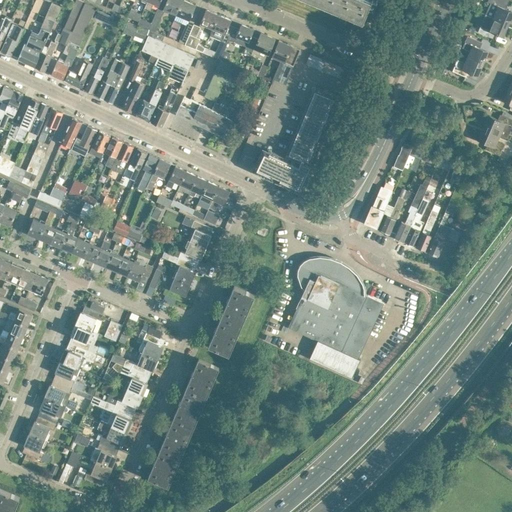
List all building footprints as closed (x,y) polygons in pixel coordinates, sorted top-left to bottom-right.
[(71,66),(97,7),(79,0),(76,0),(61,34),(58,41),(67,45),(63,52),(68,54),(64,63),(57,60),(51,74),(63,79),(69,65),(71,66)] [(161,0),(147,0),(148,1),(147,3),(145,8),(150,11),(154,3),(159,6),(161,0)] [(176,14),(182,0),(167,0),(163,9),(176,14)] [(190,20),(196,5),(184,0),(182,0),(176,14),(190,20)] [(315,0),(363,20),(369,5),(373,7),(373,8),(374,8),(376,0),(315,0)] [(490,3),(485,14),(493,18),(509,24),(511,16),(511,11),(504,8),(506,3),(499,0),(487,0),(487,2),(490,3)] [(216,22),(219,15),(206,9),(200,23),(213,28),(216,22)] [(157,10),(151,24),(149,30),(150,31),(155,32),(163,12),(157,10)] [(140,19),(141,16),(130,11),(128,17),(139,21),(140,19)] [(223,40),(224,37),(231,20),(219,15),(216,22),(213,28),(210,35),(221,39),(223,40)] [(0,47),(6,34),(10,24),(12,19),(6,16),(5,18),(2,17),(0,20),(0,47)] [(35,66),(42,51),(55,20),(46,17),(39,34),(33,31),(27,44),(25,43),(18,58),(35,66)] [(504,36),(509,24),(493,18),(490,23),(483,20),(478,32),(491,38),(494,32),(504,36)] [(12,55),(24,28),(27,21),(23,19),(20,26),(17,25),(16,27),(12,25),(8,35),(1,50),(12,55)] [(151,24),(140,19),(139,21),(137,25),(140,26),(142,27),(149,30),(151,24)] [(137,25),(128,21),(123,31),(135,36),(136,35),(140,26),(137,25)] [(187,40),(193,25),(187,22),(180,37),(187,40)] [(194,24),(193,25),(187,40),(185,45),(195,49),(200,39),(196,37),(201,27),(194,24)] [(251,36),(254,30),(241,24),(236,36),(234,41),(246,46),(245,49),(253,52),(254,48),(258,39),(251,36)] [(149,30),(142,27),(140,26),(136,35),(147,39),(148,36),(150,31),(149,30)] [(269,54),(275,39),(261,33),(258,39),(254,48),(269,54)] [(163,60),(174,64),(188,70),(195,56),(148,36),(147,39),(142,51),(158,58),(163,60)] [(470,51),(467,57),(483,64),(488,52),(478,48),(481,42),(467,36),(462,48),(470,51)] [(229,39),(224,37),(223,40),(221,39),(213,56),(220,60),(224,50),(229,39)] [(273,56),(281,60),(295,65),(301,50),(279,40),(273,56)] [(47,53),(42,51),(35,66),(45,71),(57,45),(51,42),(47,53)] [(230,53),(224,50),(220,60),(227,62),(230,53)] [(309,53),(305,63),(306,63),(311,66),(315,55),(310,53),(309,53)] [(315,55),(311,66),(316,68),(320,58),(315,56),(315,55)] [(94,94),(109,59),(102,56),(96,68),(93,67),(83,89),(94,94)] [(478,76),(483,64),(467,57),(465,63),(457,59),(452,71),(466,77),(468,72),(478,76)] [(104,99),(122,61),(116,58),(111,69),(112,70),(106,81),(103,79),(96,95),(104,99)] [(320,58),(316,68),(321,70),(325,60),(321,58),(320,58)] [(69,70),(65,80),(82,88),(93,63),(84,59),(78,74),(69,70)] [(132,112),(148,79),(142,76),(139,81),(136,79),(144,63),(137,60),(129,78),(135,81),(123,107),(132,112)] [(229,70),(232,64),(227,62),(220,60),(218,65),(229,70)] [(291,74),(295,65),(281,60),(278,68),(291,74)] [(325,60),(321,70),(322,70),(326,72),(331,62),(326,60),(325,60)] [(113,103),(120,88),(130,65),(122,61),(104,99),(113,103)] [(331,62),(326,72),(327,72),(332,74),(336,64),(331,62)] [(183,82),(188,70),(174,64),(169,76),(183,82)] [(230,86),(238,67),(232,64),(229,70),(227,76),(224,81),(223,84),(230,86)] [(263,78),(268,66),(262,64),(259,70),(257,75),(263,78)] [(336,64),(332,74),(337,77),(341,66),(336,64)] [(227,76),(229,70),(218,65),(215,71),(227,76)] [(341,66),(337,77),(342,79),(346,69),(341,66)] [(251,67),(249,72),(257,75),(259,70),(251,67)] [(288,82),(291,74),(278,68),(274,76),(288,82)] [(346,69),(342,79),(348,81),(352,71),(346,69)] [(224,81),(227,76),(215,71),(213,76),(224,81)] [(222,87),(223,84),(224,81),(213,76),(211,82),(222,87)] [(149,120),(166,83),(159,80),(150,101),(143,98),(136,114),(149,120)] [(220,93),(222,87),(211,82),(208,87),(220,93)] [(0,118),(1,119),(13,89),(4,85),(0,94),(0,99),(2,101),(0,105),(0,118)] [(217,98),(220,93),(208,87),(206,93),(217,98)] [(162,126),(178,91),(172,88),(163,108),(158,106),(151,121),(162,126)] [(13,118),(23,94),(13,89),(1,119),(0,120),(0,131),(2,133),(9,116),(13,118)] [(511,90),(508,89),(503,100),(511,104),(511,106),(511,110),(511,90)] [(289,154),(288,155),(301,160),(314,165),(314,164),(313,164),(310,163),(312,159),(316,149),(320,138),(323,131),(328,120),(331,113),(334,105),(336,100),(315,91),(289,154)] [(196,123),(204,106),(184,97),(176,113),(196,123)] [(30,129),(41,102),(32,98),(20,124),(14,122),(8,135),(15,138),(17,133),(26,137),(27,135),(30,129)] [(244,123),(252,126),(256,115),(255,114),(260,101),(253,99),(244,123)] [(49,106),(41,102),(30,129),(38,133),(42,124),(49,106)] [(228,109),(216,103),(214,102),(211,109),(217,113),(215,116),(216,116),(217,117),(216,118),(218,119),(213,131),(223,135),(231,119),(233,120),(238,111),(229,107),(228,109)] [(217,117),(216,116),(215,116),(217,113),(211,109),(204,106),(196,123),(213,131),(218,119),(216,118),(217,117)] [(56,128),(63,112),(52,107),(38,140),(43,142),(51,125),(56,128)] [(507,138),(511,126),(511,114),(504,111),(502,115),(501,114),(498,120),(489,116),(484,128),(499,135),(507,138)] [(78,132),(82,122),(82,121),(72,117),(64,137),(61,143),(71,147),(78,132)] [(83,134),(88,124),(82,122),(78,132),(83,134)] [(87,153),(97,128),(88,124),(83,134),(79,143),(82,144),(80,150),(83,151),(76,168),(79,170),(84,159),(87,153)] [(497,141),(499,135),(484,128),(478,140),(488,144),(486,149),(499,155),(504,144),(497,141)] [(101,156),(110,135),(99,130),(89,151),(101,156)] [(116,156),(123,141),(112,136),(105,151),(110,154),(105,165),(111,167),(112,164),(113,162),(116,156)] [(43,158),(49,145),(43,142),(38,140),(33,154),(43,158)] [(126,161),(133,146),(123,141),(116,156),(113,162),(112,164),(111,167),(110,169),(121,174),(126,161)] [(403,170),(409,154),(412,146),(404,143),(402,148),(401,148),(399,154),(398,154),(393,166),(403,170)] [(421,159),(424,151),(412,146),(409,154),(421,159)] [(140,169),(147,152),(137,148),(130,165),(135,167),(130,180),(134,182),(140,169)] [(254,169),(253,170),(263,175),(267,177),(272,179),(273,179),(277,181),(276,181),(279,183),(283,184),(293,189),(296,191),(301,193),(306,181),(308,177),(314,165),(301,160),(299,166),(263,149),(262,151),(259,158),(257,162),(254,169)] [(159,158),(160,158),(150,153),(143,169),(146,170),(138,188),(144,191),(146,187),(159,158)] [(43,158),(33,154),(31,159),(41,164),(43,158)] [(171,163),(159,158),(146,187),(153,190),(159,175),(164,177),(171,163)] [(41,164),(31,159),(28,165),(39,170),(41,164)] [(0,163),(0,171),(9,176),(12,169),(0,163)] [(39,170),(28,165),(26,170),(36,175),(39,170)] [(180,184),(186,170),(175,165),(169,179),(166,185),(172,187),(174,182),(180,184)] [(22,181),(24,176),(24,175),(12,169),(9,176),(22,181)] [(36,175),(26,170),(24,175),(24,176),(34,181),(36,175)] [(191,189),(197,176),(186,170),(180,184),(177,190),(182,193),(183,191),(189,194),(191,189)] [(207,170),(204,175),(215,179),(217,174),(207,170)] [(32,186),(34,181),(24,176),(22,181),(32,186)] [(202,194),(208,180),(197,176),(191,189),(189,194),(194,196),(196,192),(202,194)] [(416,213),(423,197),(430,181),(424,179),(422,185),(420,184),(409,210),(411,211),(405,223),(401,221),(394,236),(404,241),(416,214),(416,213)] [(216,193),(219,185),(216,184),(208,180),(202,194),(199,199),(200,200),(210,205),(213,200),(216,193)] [(107,193),(112,185),(106,181),(101,190),(107,193)] [(27,197),(30,190),(14,183),(11,190),(27,197)] [(81,199),(84,194),(87,186),(81,183),(77,191),(71,188),(69,193),(81,199)] [(224,205),(230,191),(219,185),(216,193),(213,200),(210,205),(209,207),(215,210),(219,202),(224,205)] [(377,228),(384,213),(393,191),(381,186),(373,205),(371,205),(364,222),(377,228)] [(62,200),(66,192),(55,187),(51,195),(54,197),(62,200)] [(51,195),(40,191),(37,197),(60,207),(62,200),(54,197),(51,195)] [(94,206),(96,200),(84,194),(81,199),(86,202),(94,206)] [(171,204),(173,200),(162,195),(160,194),(156,202),(169,208),(171,204)] [(390,234),(405,198),(399,196),(395,205),(390,216),(386,214),(380,230),(390,234)] [(413,245),(420,230),(418,229),(430,201),(423,197),(416,213),(416,214),(404,241),(413,245)] [(49,212),(52,206),(36,200),(34,206),(49,212)] [(182,209),(184,205),(173,200),(171,204),(182,209)] [(86,202),(81,212),(92,218),(97,207),(94,206),(86,202)] [(453,215),(457,206),(449,203),(445,212),(453,215)] [(0,221),(10,225),(17,210),(5,205),(0,215),(0,221)] [(193,214),(195,210),(184,205),(182,209),(193,214)] [(50,242),(56,228),(50,225),(53,217),(52,217),(56,208),(52,206),(49,212),(45,222),(39,238),(50,242)] [(203,219),(206,215),(195,210),(193,214),(203,219)] [(220,215),(216,213),(208,210),(206,215),(203,219),(215,225),(220,215)] [(425,251),(431,236),(429,235),(438,213),(432,210),(416,247),(425,251)] [(111,217),(105,214),(100,224),(107,227),(111,217)] [(39,238),(45,222),(41,220),(40,221),(34,219),(28,233),(39,238)] [(129,229),(131,225),(118,219),(114,229),(127,234),(129,229)] [(195,229),(190,240),(206,247),(211,235),(205,232),(208,226),(194,220),(191,227),(195,229)] [(438,256),(444,242),(443,242),(446,234),(449,235),(452,228),(441,222),(428,252),(438,256)] [(259,226),(258,230),(257,231),(258,233),(264,235),(266,235),(268,230),(267,228),(261,226),(259,226)] [(61,247),(67,231),(62,229),(62,230),(56,228),(50,242),(61,247)] [(141,240),(143,235),(129,229),(127,234),(141,240)] [(72,252),(78,237),(71,234),(72,233),(67,231),(61,247),(72,252)] [(83,256),(90,240),(85,238),(84,240),(78,237),(72,252),(83,256)] [(201,259),(206,247),(190,240),(186,238),(183,244),(188,246),(185,252),(181,250),(181,251),(177,249),(174,255),(178,257),(192,263),(195,257),(201,259)] [(94,261),(100,246),(94,244),(94,242),(90,240),(83,256),(94,261)] [(105,266),(112,250),(107,248),(107,249),(100,246),(94,261),(105,266)] [(117,271),(123,256),(116,253),(117,252),(112,250),(105,266),(117,271)] [(128,275),(134,259),(129,257),(129,259),(123,256),(117,271),(128,275)] [(304,288),(305,289),(307,291),(290,328),(318,340),(309,358),(352,377),(360,359),(358,358),(383,303),(363,294),(363,289),(361,284),(359,279),(356,275),(352,271),(348,268),(344,265),(339,263),(335,261),(330,259),(325,258),(320,258),(318,258),(317,256),(311,257),(311,259),(310,259),(305,261),(301,265),(299,270),(299,275),(300,280),(302,285),(304,288)] [(190,283),(195,272),(189,269),(192,263),(178,257),(176,264),(179,265),(175,277),(190,283)] [(0,275),(6,278),(12,263),(0,258),(0,275)] [(149,277),(153,267),(145,264),(145,265),(139,263),(139,261),(134,259),(128,275),(140,280),(142,274),(149,277)] [(18,283),(24,268),(12,263),(6,278),(18,283)] [(29,288),(36,273),(24,268),(18,283),(29,288)] [(155,288),(162,271),(156,269),(149,286),(155,288)] [(42,293),(48,278),(36,273),(29,288),(42,293)] [(190,283),(175,277),(171,275),(163,293),(177,299),(179,293),(185,295),(190,283)] [(255,294),(240,288),(234,285),(228,299),(228,298),(226,302),(227,303),(221,315),(242,324),(255,294)] [(37,303),(25,298),(22,305),(35,310),(37,303)] [(103,313),(89,307),(87,314),(81,311),(76,323),(95,332),(98,325),(94,323),(96,318),(100,320),(103,313)] [(28,325),(33,314),(19,308),(17,314),(11,312),(10,315),(9,317),(14,320),(28,325)] [(229,354),(242,324),(221,315),(216,328),(215,328),(214,332),(209,345),(229,354)] [(116,340),(123,324),(112,319),(105,336),(116,340)] [(23,337),(28,325),(14,320),(9,331),(23,337)] [(95,332),(76,323),(70,336),(76,338),(74,344),(88,350),(90,343),(86,342),(91,330),(95,332)] [(18,348),(23,337),(9,331),(4,329),(0,338),(0,340),(4,343),(18,348)] [(158,344),(160,338),(146,332),(143,339),(139,350),(141,351),(143,352),(143,351),(159,358),(164,346),(158,344)] [(0,354),(13,360),(18,348),(4,343),(0,352),(0,354)] [(95,361),(97,354),(88,350),(74,344),(71,350),(65,348),(60,360),(77,367),(81,355),(95,361)] [(153,371),(159,358),(143,351),(143,352),(141,351),(138,358),(140,359),(138,364),(126,359),(123,365),(145,374),(147,368),(153,371)] [(0,367),(8,371),(13,360),(0,354),(0,367)] [(219,367),(216,366),(199,358),(193,372),(192,371),(191,375),(191,376),(186,388),(207,397),(219,367)] [(77,376),(80,369),(76,367),(77,367),(60,360),(55,372),(61,375),(58,381),(82,391),(85,384),(71,378),(73,374),(77,376)] [(143,395),(148,383),(142,381),(145,374),(123,365),(121,372),(132,377),(130,382),(128,381),(125,388),(143,395)] [(0,381),(3,383),(8,371),(0,367),(0,381)] [(68,398),(71,391),(92,400),(94,396),(82,391),(58,381),(56,387),(50,384),(45,396),(65,405),(67,406),(75,409),(78,402),(68,398)] [(103,388),(100,394),(107,398),(110,392),(103,388)] [(138,407),(143,395),(125,388),(127,389),(122,400),(109,394),(106,401),(129,411),(132,405),(138,407)] [(194,427),(207,397),(186,388),(180,401),(178,405),(179,405),(173,418),(194,427)] [(67,406),(65,405),(45,396),(39,408),(45,411),(43,417),(57,423),(59,417),(62,418),(67,406)] [(127,431),(133,419),(127,417),(129,411),(106,401),(103,408),(112,412),(108,423),(127,431)] [(54,429),(57,423),(43,417),(40,423),(34,420),(29,432),(46,439),(50,428),(54,429)] [(181,456),(194,427),(173,418),(168,431),(167,430),(165,434),(166,435),(161,447),(181,456)] [(122,443),(127,431),(108,423),(101,420),(98,428),(109,432),(107,436),(103,434),(100,441),(114,447),(116,441),(122,443)] [(41,451),(46,439),(29,432),(24,445),(30,447),(27,454),(41,460),(44,452),(41,451)] [(78,432),(75,439),(80,442),(83,434),(78,432)] [(112,467),(117,456),(111,453),(114,447),(100,441),(99,441),(99,442),(100,442),(98,447),(96,446),(91,458),(96,461),(97,461),(112,467)] [(168,486),(181,456),(161,447),(155,460),(154,460),(153,464),(148,477),(168,486)] [(75,466),(81,454),(72,450),(67,462),(75,466)] [(44,452),(41,460),(43,461),(48,462),(51,455),(44,452)] [(107,480),(112,467),(97,461),(96,461),(91,473),(87,471),(84,478),(98,484),(101,478),(107,480)] [(0,511),(13,511),(20,497),(0,488),(0,511)]
